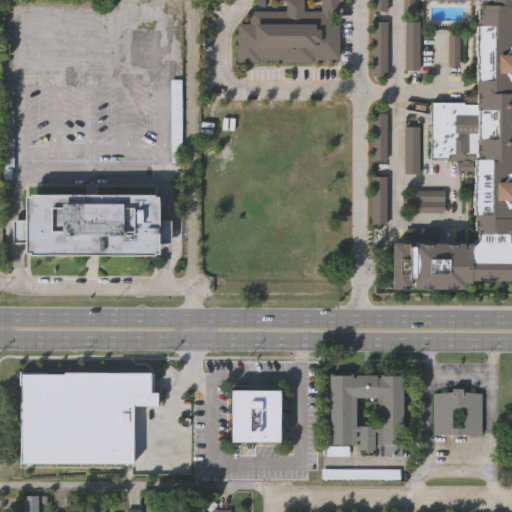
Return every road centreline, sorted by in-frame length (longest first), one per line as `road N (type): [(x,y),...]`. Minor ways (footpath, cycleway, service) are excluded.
road 1 (primary): [(511,316),(0,318)]
road 2 (primary): [(0,337),(511,339)]
road 3 (residential): [(0,495),(278,496)]
road 4 (residential): [(278,496),(511,499)]
road 5 (residential): [(193,286),(0,285)]
